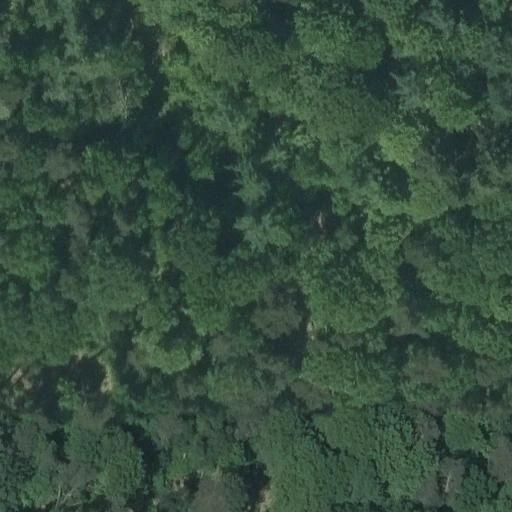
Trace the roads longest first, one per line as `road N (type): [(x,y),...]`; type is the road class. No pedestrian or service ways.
road 1 (track): [(235,0),(348,65),(393,146),(394,197),(354,303),(354,384),(377,511)]
road 2 (track): [(511,126),(394,197),(322,220),(0,282)]
road 3 (track): [(352,71),(420,72),(511,106)]
